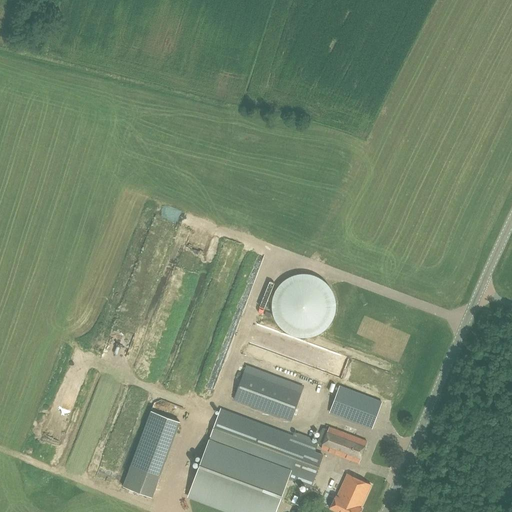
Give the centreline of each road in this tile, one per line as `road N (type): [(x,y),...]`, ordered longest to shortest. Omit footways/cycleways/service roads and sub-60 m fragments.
road 1 (unknown): [(462,329),(182,223)]
road 2 (tertiary): [(387,511),(478,290)]
